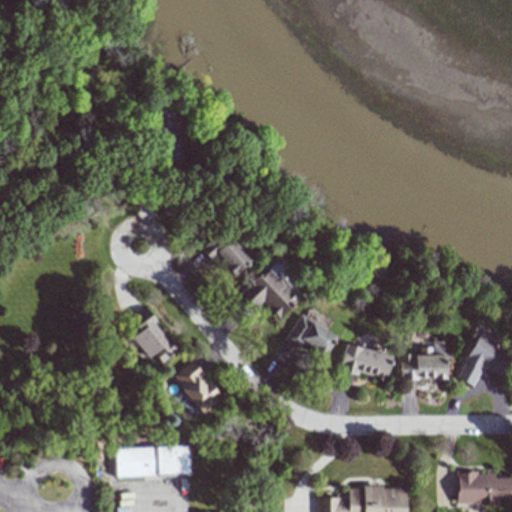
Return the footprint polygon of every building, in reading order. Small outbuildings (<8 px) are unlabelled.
[(171,97),(173,111),(178,110),(179,114),(183,137),(180,138),(185,165),(167,169),(168,173),(155,175),(153,168),(123,174),(119,154),(149,148),(147,136),(145,137),(144,130),(146,129),(141,105),(141,103),(171,97)] [(195,249),(217,229),(244,260),(231,272),(232,273),(228,276),(211,257),(206,261),(195,249)] [(421,263),(431,266),(429,273),(420,271),(421,263)] [(244,283),(260,267),(262,270),(269,277),(273,275),(284,286),(283,292),(290,299),(291,300),(273,318),(257,301),(248,310),(233,295),(245,284),(244,283)] [(124,338),(134,330),(125,320),(140,308),(151,321),(148,323),(161,339),(162,338),(172,351),(156,364),(147,353),(141,358),(124,338)] [(278,340),(294,315),(297,317),(319,331),(330,338),(317,357),(296,343),(292,350),(278,340)] [(474,333),(493,344),(491,347),(506,355),(501,365),(507,368),(500,380),(480,369),(474,370),(466,386),(450,378),(459,363),(457,362),(467,344),(462,341),(468,331),(473,334),(474,333)] [(118,346),(121,344),(125,344),(128,348),(127,351),(123,354),(120,353),(118,350),(118,346)] [(332,371),(339,344),(350,347),(354,348),(354,347),(361,349),(362,345),(375,348),(373,353),(375,353),(385,356),(379,381),(368,379),(368,376),(352,372),(351,376),(332,371)] [(440,355),(441,380),(428,380),(428,379),(412,379),(412,380),(395,380),(395,355),(406,355),(406,356),(409,356),(409,355),(412,355),(414,355),(414,348),(426,347),(426,355),(439,355),(440,355)] [(186,361),(197,374),(194,377),(201,385),(202,384),(210,393),(207,396),(211,401),(196,414),(194,412),(192,409),(191,409),(183,400),(178,394),(176,392),(175,390),(175,389),(174,387),(176,385),(168,376),(186,361)] [(185,445),(113,448),(114,477),(186,474),(185,445)] [(449,471),(471,471),(471,475),(488,475),(488,478),(504,478),(504,504),(494,504),(494,506),(474,506),(474,504),(449,504),(449,471)] [(311,511),(311,499),(333,499),(333,500),(341,500),(341,489),(356,489),(356,487),(376,486),(376,489),(400,489),(400,511),(311,511)]
